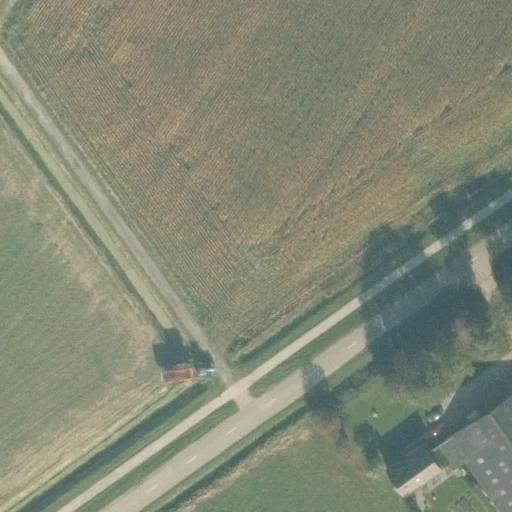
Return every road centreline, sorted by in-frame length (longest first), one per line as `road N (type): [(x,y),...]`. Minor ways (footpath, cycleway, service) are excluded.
road 1 (secondary): [(117,511),(511,232)]
road 2 (track): [(0,52),(255,411)]
